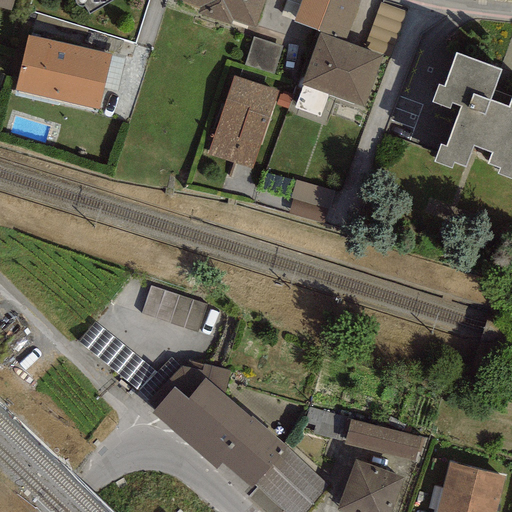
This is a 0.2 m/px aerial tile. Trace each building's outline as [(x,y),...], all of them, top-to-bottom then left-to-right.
[(13,0),(0,0),(0,7),(10,11),(13,0)] [(73,0),(74,2),(75,3),(76,5),(77,6),(79,7),(81,7),(83,6),(88,14),(112,0),(73,0)] [(264,0),(177,0),(177,1),(198,9),(196,13),(230,25),(232,20),(254,28),(264,0)] [(300,0),(292,22),(318,33),(344,42),(359,0),(300,0)] [(405,12),(380,3),(363,49),(382,56),(389,58),(405,12)] [(344,42),(318,33),(299,84),(363,107),(382,56),(363,49),(344,42)] [(98,110),(110,54),(27,35),(14,91),(98,110)] [(282,47),(252,37),(243,64),(272,74),(282,47)] [(511,98),(508,107),(489,100),(500,70),(456,54),(444,87),(437,85),(431,102),(448,109),(451,103),(460,106),(445,147),(439,145),(433,162),(451,169),(453,162),(465,167),(472,145),(491,152),(487,164),(499,168),(497,175),(511,180),(511,98)] [(278,91),(232,76),(206,154),(252,169),(278,91)] [(333,192),(294,180),(289,198),(292,199),(326,209),(328,210),(333,192)] [(322,223),(326,209),(292,199),(287,213),(322,223)] [(206,304),(150,286),(141,313),(197,331),(206,304)] [(155,373),(93,322),(77,342),(138,393),(155,373)] [(252,486),(286,448),(251,416),(250,417),(204,378),(188,399),(173,387),(151,412),(215,469),(221,463),(250,488),(252,486)] [(350,419),(308,407),(303,423),(314,426),(312,434),(344,442),(350,420),(350,419)] [(425,439),(350,420),(344,442),(343,445),(415,462),(425,439)] [(305,511),(328,486),(286,448),(252,486),(281,511),(305,511)] [(390,511),(403,477),(354,459),(335,510),(341,511),(390,511)] [(449,462),(435,511),(495,511),(505,476),(449,462)]
